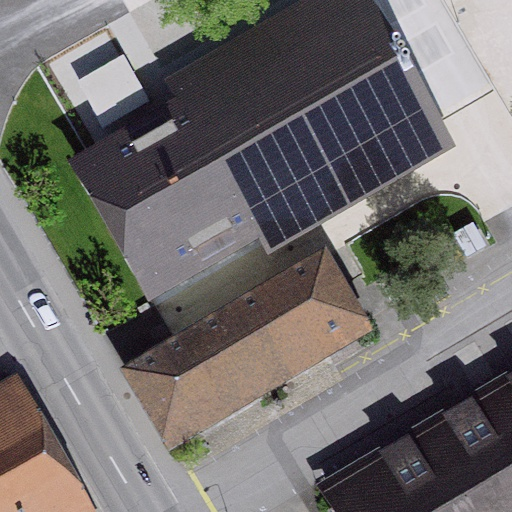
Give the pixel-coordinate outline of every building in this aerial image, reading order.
[(366,21),(194,119),(254,224),(426,125),(366,21)] [(93,177),(153,282),(254,224),(194,119),(93,177)] [(164,438),(358,322),(320,259),(128,377),(164,438)] [(0,511),(62,511),(84,500),(16,384),(0,393),(0,511)] [(342,511),(511,511),(511,384),(331,492),(342,511)]
